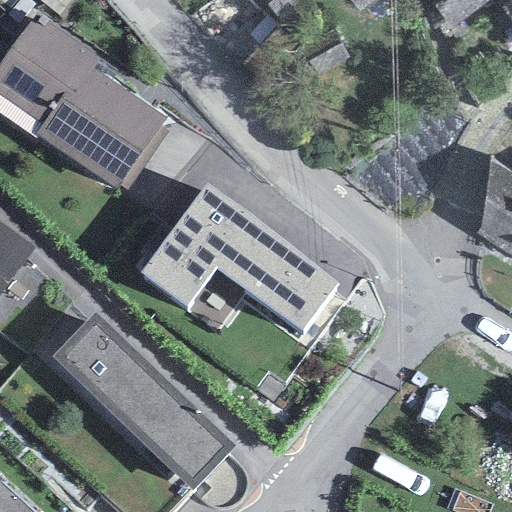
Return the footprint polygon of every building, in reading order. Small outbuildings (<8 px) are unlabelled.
[(351,0),(359,11),(374,0),(351,0)] [(429,0),(450,29),(487,0),(429,0)] [(511,23),(511,0),(502,7),(511,23)] [(0,93),(43,124),(35,136),(117,192),(119,189),(127,194),(170,132),(162,126),(167,118),(94,67),(102,57),(48,20),(41,30),(31,23),(0,66),(0,93)] [(347,51),(330,32),(307,53),(323,72),(347,51)] [(480,232),(511,253),(511,172),(490,157),(480,232)] [(215,267),(301,330),(337,285),(206,183),(141,273),(186,307),(215,267)] [(0,293),(33,248),(0,224),(0,293)] [(95,312),(51,357),(44,364),(34,355),(0,391),(0,442),(74,511),(88,511),(101,499),(115,511),(174,511),(193,492),(236,447),(95,312)] [(0,511),(32,511),(0,484),(0,511)]
